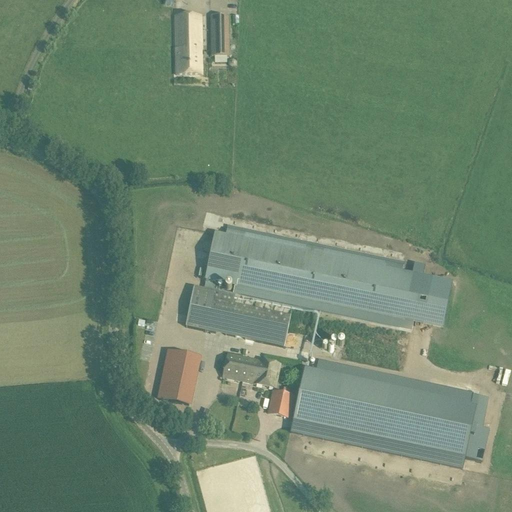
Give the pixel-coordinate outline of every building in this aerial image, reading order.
[(229,17),(216,17),(216,12),(211,12),(211,17),(211,58),(230,58),(229,17)] [(176,76),(202,75),(200,18),(175,18),(176,76)] [(206,280),(204,292),(194,290),(193,296),(186,329),(284,349),(292,309),(411,333),(413,325),(423,326),(433,329),(443,331),(443,329),(449,296),(452,285),(432,281),(412,277),(402,274),(403,267),(404,263),(227,227),(227,230),(225,238),(215,236),(206,280)] [(412,277),(422,279),(424,268),(414,265),(412,277)] [(169,352),(159,401),(189,407),(199,358),(169,352)] [(276,390),(281,367),(259,362),(228,356),(223,379),(271,389),(276,390)] [(304,371),(291,433),(462,470),(464,460),(482,464),(489,431),(482,429),(488,401),(319,364),(317,374),(304,371)] [(273,392),(268,415),(289,419),(294,396),(273,392)]
